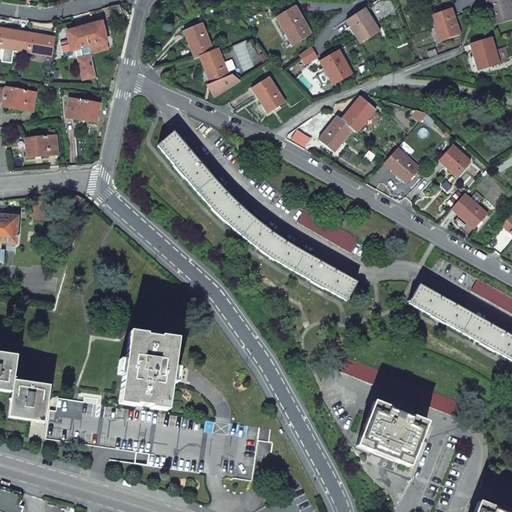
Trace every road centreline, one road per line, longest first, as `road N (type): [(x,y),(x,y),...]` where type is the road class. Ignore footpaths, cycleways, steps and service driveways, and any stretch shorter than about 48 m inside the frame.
road 1 (residential): [(149,88),(262,209),(366,269),(417,270),(511,321)]
road 2 (residential): [(343,511),(247,337),(211,290),(105,194),(102,181)]
road 3 (residential): [(511,279),(267,143)]
road 4 (residential): [(267,143),(317,107),(382,81),(511,99)]
road 5 (tertiary): [(156,511),(0,465)]
road 6 (residential): [(267,143),(149,88)]
